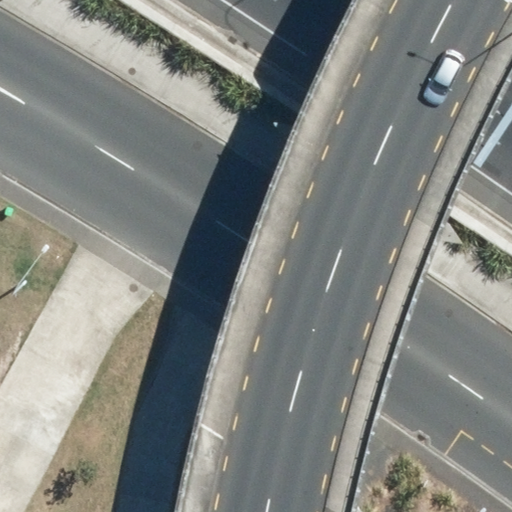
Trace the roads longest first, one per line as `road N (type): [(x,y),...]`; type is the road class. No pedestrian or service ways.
road 1 (tertiary): [(511,436),(0,96)]
road 2 (tertiary): [(472,0),(349,243),(266,511)]
